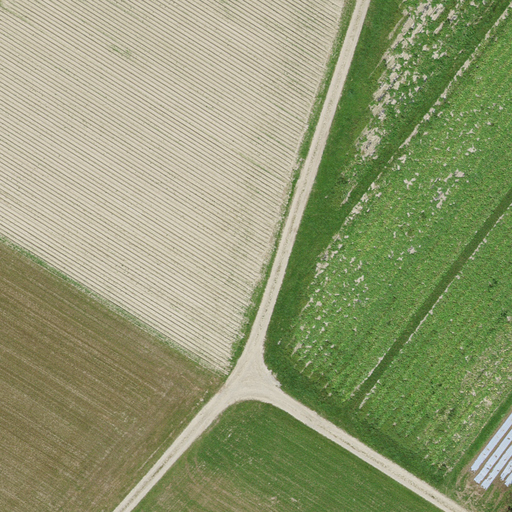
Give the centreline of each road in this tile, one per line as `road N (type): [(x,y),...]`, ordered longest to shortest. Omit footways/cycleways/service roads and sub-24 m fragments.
road 1 (track): [(366,0),(253,368),(123,511)]
road 2 (track): [(253,368),(477,511)]
